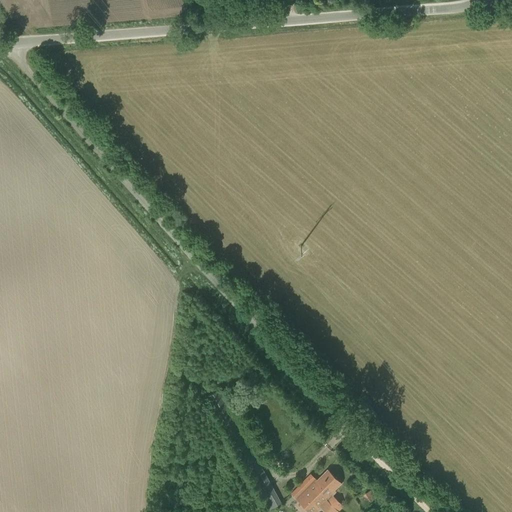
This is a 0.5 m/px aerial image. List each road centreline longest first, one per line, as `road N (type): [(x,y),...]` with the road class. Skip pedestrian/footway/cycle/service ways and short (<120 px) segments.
road 1 (track): [(428,511),(6,48)]
road 2 (unclassified): [(0,48),(484,0)]
